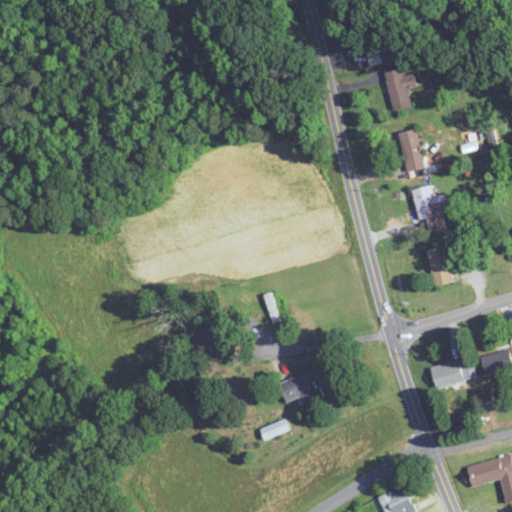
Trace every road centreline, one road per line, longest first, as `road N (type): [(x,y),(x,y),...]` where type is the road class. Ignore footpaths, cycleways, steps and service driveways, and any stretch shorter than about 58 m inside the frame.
road 1 (residential): [(454,511),(389,329),(309,0)]
road 2 (residential): [(391,335),(511,298)]
road 3 (residential): [(321,511),(426,443)]
